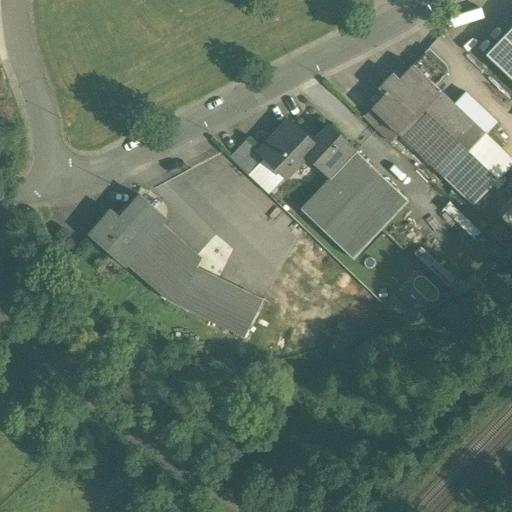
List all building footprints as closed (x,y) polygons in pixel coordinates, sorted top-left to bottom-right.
[(511,26),(485,55),(511,81),(511,26)] [(445,66),(427,49),(411,66),(435,88),(448,76),(445,66)] [(411,66),(398,80),(392,74),(378,89),(384,95),(370,109),(397,134),(438,91),(435,88),(411,66)] [(484,135),(438,91),(397,134),(397,135),(443,178),(484,135)] [(397,134),(370,109),(362,118),(389,143),(397,135),(397,134)] [(355,151),(329,126),(313,144),(288,120),(258,151),(258,152),(264,158),(284,177),(306,154),(330,177),(355,151)] [(511,164),(511,160),(484,135),(443,178),(473,206),(511,164)] [(246,139),(229,157),(247,175),(264,158),(258,152),(258,151),(246,139)] [(330,177),(300,209),(352,259),(407,201),(355,151),(330,177)] [(139,196),(119,218),(110,211),(88,236),(123,266),(125,263),(160,223),(164,218),(139,196)] [(511,206),(500,219),(511,230),(511,206)] [(200,258),(160,223),(125,263),(168,301),(243,337),(261,300),(195,268),(200,258)]
